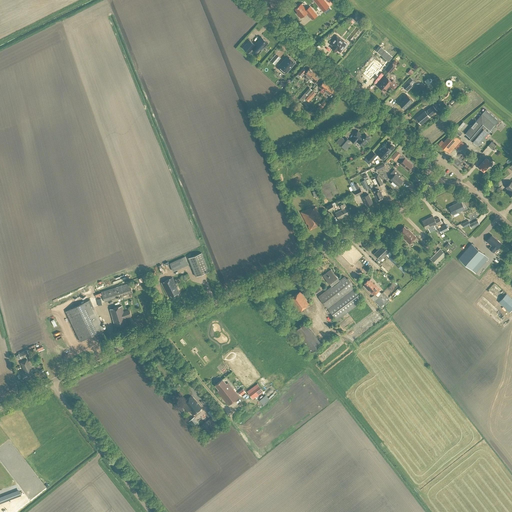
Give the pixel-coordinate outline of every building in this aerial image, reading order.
[(314,0),(323,10),(329,5),(324,0),(314,0)] [(302,3),(295,8),(299,13),(298,14),(301,17),(307,12),(312,19),(317,15),(310,6),(306,9),(302,3)] [(375,40),(378,36),(370,29),(367,34),(375,40)] [(333,45),(331,47),(336,51),(337,49),(340,51),(344,47),(345,47),(348,43),(344,41),(337,35),(330,43),(333,45)] [(253,48),(259,53),(268,42),(261,36),(255,44),(250,39),(243,47),(249,52),(253,48)] [(381,47),(377,52),(388,61),(392,56),(381,47)] [(270,60),(275,64),(281,57),(276,53),(270,60)] [(295,62),(288,56),(283,62),(283,61),(279,66),(280,66),(278,68),(280,71),(282,69),(286,72),(295,62)] [(363,68),(358,73),(365,79),(369,74),(370,75),(372,74),(371,73),(375,68),(376,69),(381,64),(372,56),(362,67),(363,68)] [(392,63),(386,70),(390,73),(396,66),(392,63)] [(315,72),(310,67),(305,74),(307,76),(305,78),(308,80),(310,78),(315,72)] [(315,72),(310,78),(315,82),(320,76),(315,72)] [(383,79),(384,80),(379,86),(385,91),(390,85),(393,88),(397,84),(393,80),(392,81),(386,76),(383,79)] [(324,80),(319,86),(324,91),(330,84),(324,80)] [(408,81),(403,86),(407,90),(412,85),(408,81)] [(330,84),(324,91),(329,95),(335,89),(330,84)] [(316,93),(313,90),(305,99),(308,102),(316,93)] [(401,103),(407,107),(414,101),(408,96),(401,103)] [(324,100),(318,107),(321,110),(327,103),(324,100)] [(429,115),(436,109),(433,106),(427,111),(428,112),(427,113),(425,110),(416,118),(421,124),(430,116),(429,115)] [(482,114),(465,133),(471,138),(471,137),(474,140),(473,141),(478,146),(489,133),(487,131),(489,129),(490,130),(495,125),(494,124),(495,123),(495,124),(499,120),(486,109),(482,113),(483,113),(482,114)] [(463,122),(458,128),(461,131),(466,125),(463,122)] [(362,134),(358,131),(354,135),(355,136),(351,140),(355,143),(357,140),(363,145),(370,137),(364,131),(362,134)] [(442,140),(439,143),(450,153),(461,140),(452,132),(444,141),(442,140)] [(344,147),(350,140),(345,135),(339,143),(344,147)] [(394,146),(389,141),(387,143),(386,142),(382,147),(383,147),(377,154),(383,159),(394,146)] [(496,145),(491,141),(487,146),(492,150),(496,145)] [(373,150),(366,157),(371,162),(377,154),(373,150)] [(391,156),(396,160),(399,157),(401,154),(396,150),(391,156)] [(401,154),(399,157),(400,158),(401,158),(403,160),(400,163),(408,170),(413,164),(405,157),(405,158),(403,156),(401,154)] [(486,158),(479,167),(484,171),(491,162),(486,158)] [(397,174),(399,172),(394,168),(390,173),(393,175),(390,178),(392,180),(391,182),(391,183),(394,185),(395,185),(396,184),(398,185),(403,180),(397,174)] [(374,176),(379,186),(383,183),(378,174),(374,176)] [(377,185),(375,186),(376,189),(374,191),(378,199),(383,196),(377,185)] [(368,193),(362,196),(366,204),(372,201),(368,193)] [(461,200),(449,206),(453,214),(465,208),(461,200)] [(311,207),(302,211),(303,214),(304,215),(307,223),(308,223),(309,225),(308,225),(310,229),(319,225),(318,223),(323,220),(317,208),(316,206),(312,208),(311,207)] [(346,207),(335,212),(338,219),(349,213),(346,207)] [(434,226),(438,233),(441,232),(441,233),(448,229),(446,224),(439,227),(437,224),(441,222),(439,217),(435,219),(433,215),(422,221),(426,229),(434,225),(434,226)] [(403,235),(402,236),(409,243),(416,236),(407,228),(404,226),(399,231),(403,235)] [(487,240),(491,244),(489,247),(494,252),(502,243),(492,234),(487,240)] [(471,243),(458,258),(475,273),(488,258),(471,243)] [(383,244),(374,253),(380,259),(389,250),(383,244)] [(440,248),(430,258),(437,264),(446,254),(440,248)] [(200,253),(189,258),(196,276),(208,272),(200,253)] [(388,257),(398,267),(402,263),(392,253),(388,257)] [(170,263),(173,271),(189,264),(185,256),(170,263)] [(403,263),(398,268),(404,273),(409,268),(403,263)] [(331,268),(323,275),(332,286),(319,296),(337,320),(364,300),(352,284),(353,283),(348,277),(347,278),(345,275),(340,279),(331,268)] [(173,277),(162,282),(169,296),(172,294),(173,295),(180,292),(177,287),(178,286),(173,277)] [(367,280),(365,282),(365,283),(363,285),(373,295),(380,289),(370,279),(368,280),(367,280)] [(316,291),(320,288),(315,280),(310,283),(316,291)] [(101,292),(105,302),(133,292),(130,282),(101,292)] [(297,312),(310,302),(301,290),(288,299),(297,312)] [(381,292),(373,299),(380,307),(388,299),(387,299),(389,297),(383,292),(382,293),(381,292)] [(510,310),(511,307),(511,298),(506,294),(503,297),(499,301),(510,310)] [(90,299),(66,311),(80,341),(104,329),(90,299)] [(125,317),(131,315),(130,309),(124,311),(122,305),(110,309),(115,326),(126,323),(125,317)] [(306,322),(293,332),(309,354),(322,345),(306,322)] [(21,358),(29,355),(27,349),(19,353),(21,358)] [(31,369),(32,369),(28,359),(21,362),(25,372),(26,372),(28,375),(33,373),(31,369)] [(217,391),(223,398),(228,405),(239,396),(228,382),(226,384),(222,379),(215,384),(219,389),(217,391)] [(257,383),(247,391),(249,393),(253,399),(263,391),(257,383)] [(186,406),(193,415),(202,407),(192,395),(189,398),(188,398),(183,402),(186,406)] [(263,404),(269,399),(265,395),(259,400),(263,404)] [(192,426),(198,422),(196,419),(194,417),(188,421),(190,424),(192,426)]
